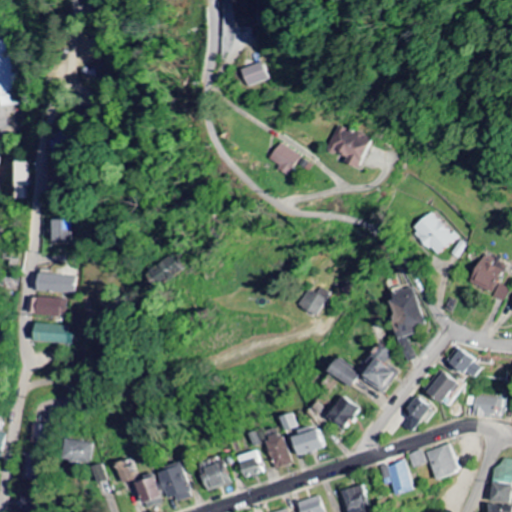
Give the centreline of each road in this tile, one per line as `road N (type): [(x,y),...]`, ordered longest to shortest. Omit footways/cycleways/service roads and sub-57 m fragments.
road 1 (residential): [(2,511),(27,365),(23,329),(40,164),(68,85),(75,0)]
road 2 (residential): [(494,342),(445,321),(381,233),(285,208),(230,162),(208,103),(212,0)]
road 3 (residential): [(424,438),(201,511)]
road 4 (residential): [(366,457),(455,328)]
